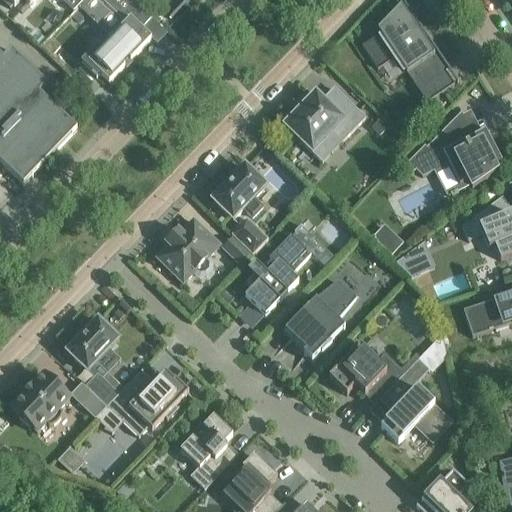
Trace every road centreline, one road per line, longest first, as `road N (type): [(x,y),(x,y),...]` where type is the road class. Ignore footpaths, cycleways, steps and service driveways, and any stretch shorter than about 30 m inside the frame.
road 1 (unclassified): [(255,0),(0,265)]
road 2 (unclassified): [(104,254),(352,0)]
road 3 (residential): [(104,254),(249,398)]
road 4 (residential): [(249,398),(371,511)]
road 5 (unclassified): [(0,362),(104,254)]
